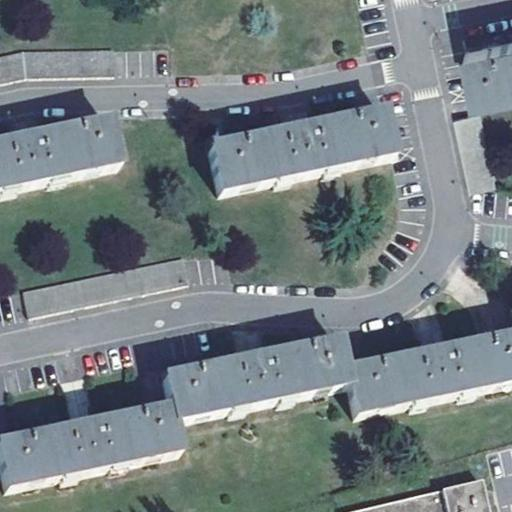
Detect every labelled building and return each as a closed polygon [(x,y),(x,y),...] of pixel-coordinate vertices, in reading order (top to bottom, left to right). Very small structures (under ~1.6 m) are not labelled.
[(511,43),(466,53),(476,98),(511,90),(511,43)] [(0,88),(31,82),(113,80),(113,53),(21,54),(0,59),(0,88)] [(455,120),(474,212),(500,206),(480,114),(455,120)] [(209,155),(218,200),(393,163),(383,118),(293,137),(209,155)] [(0,152),(0,199),(118,174),(108,129),(19,149),(0,152)] [(166,266),(172,291),(187,288),(188,288),(182,262),(166,266)] [(172,291),(166,266),(24,296),(28,321),(172,291)] [(179,460),(173,430),(347,393),(354,423),(511,389),(511,311),(511,342),(429,360),(344,378),(337,347),(249,366),(164,385),(170,415),(81,433),(0,450),(0,476),(4,497),(179,460)] [(486,511),(483,496),(435,508),(417,511),(486,511)]
